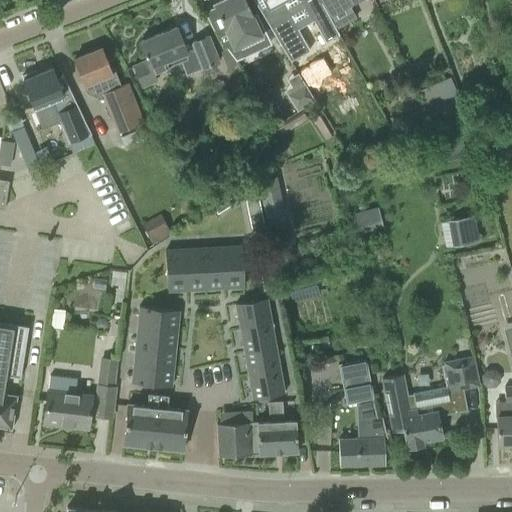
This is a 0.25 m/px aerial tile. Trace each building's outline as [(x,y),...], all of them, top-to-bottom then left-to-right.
[(264,33),(255,14),(252,15),(244,0),(218,0),(212,3),(223,26),(213,31),(222,47),(225,46),(235,60),(241,57),(236,46),(264,33)] [(281,0),(262,0),(267,7),(269,6),(276,20),(268,25),(304,86),(306,89),(334,71),(309,29),(300,35),(280,0),(281,0)] [(318,0),(335,29),(355,17),(345,0),(318,0)] [(217,62),(207,36),(191,42),(192,45),(184,48),(175,27),(139,41),(146,60),(132,65),(141,87),(154,81),(151,73),(181,61),(186,74),(201,68),(199,62),(208,59),(210,65),(217,62)] [(72,59),(80,78),(86,94),(95,98),(101,95),(117,134),(144,123),(128,83),(120,86),(114,72),(111,73),(101,48),(72,59)] [(23,79),(21,80),(34,112),(52,105),(68,143),(90,134),(61,74),(60,74),(61,76),(56,78),(51,68),(36,74),(34,70),(21,75),(23,79)] [(419,90),(436,127),(460,116),(443,79),(419,90)] [(304,86),(287,96),(296,111),(313,100),(306,89),(304,86)] [(282,111),(273,116),(278,123),(287,118),(282,111)] [(473,154),(470,141),(467,131),(455,134),(461,157),(473,154)] [(281,201),(261,205),(264,218),(284,214),(281,201)] [(344,215),(350,236),(382,227),(376,206),(344,215)] [(447,221),(451,246),(478,241),(474,216),(447,221)] [(162,220),(143,230),(151,243),(170,233),(162,220)] [(50,292),(54,270),(65,272),(71,239),(39,234),(29,288),(50,292)] [(243,286),(241,246),(221,247),(224,287),(243,286)] [(224,287),(221,247),(203,248),(205,288),(224,287)] [(205,288),(203,248),(184,249),(186,289),(205,288)] [(186,289),(184,249),(164,250),(166,290),(186,289)] [(111,271),(109,284),(123,286),(124,272),(111,271)] [(239,327),(270,322),(266,298),(234,304),(239,327)] [(176,329),(178,310),(138,306),(136,325),(176,329)] [(95,320),(95,325),(98,328),(103,328),(106,325),(106,320),(103,317),(98,317),(95,320)] [(0,427),(11,429),(17,395),(2,392),(5,376),(19,378),(27,327),(0,322),(0,427)] [(275,346),(270,322),(239,327),(243,351),(275,346)] [(174,348),(176,329),(136,325),(134,344),(174,348)] [(511,328),(505,330),(511,358),(511,386),(503,387),(504,401),(494,401),(497,445),(511,443),(511,328)] [(172,367),(174,348),(134,344),(133,363),(172,367)] [(279,369),(275,346),(243,351),(247,375),(279,369)] [(478,386),(473,357),(443,363),(449,391),(449,392),(462,389),(478,386)] [(373,398),(365,359),(337,364),(345,404),(373,398)] [(170,386),(172,367),(133,363),(131,382),(170,386)] [(283,393),(279,369),(247,375),(252,399),(283,393)] [(437,415),(466,410),(462,389),(449,392),(449,391),(448,391),(447,386),(412,393),(413,395),(407,396),(403,374),(381,378),(391,431),(403,429),(406,447),(422,444),(421,441),(441,437),(437,415)] [(74,394),(76,379),(49,375),(47,391),(43,422),(87,427),(88,412),(94,413),(94,415),(110,417),(112,397),(114,387),(98,385),(96,397),(74,394)] [(182,450),(186,410),(166,408),(168,395),(147,393),(146,406),(126,404),(122,444),(182,450)] [(296,452),(294,420),(282,420),(281,401),(267,402),(268,421),(216,424),(217,456),(258,453),(258,454),(296,452)] [(388,449),(381,417),(358,423),(359,438),(338,439),(339,466),(384,464),(384,449),(388,449)]
